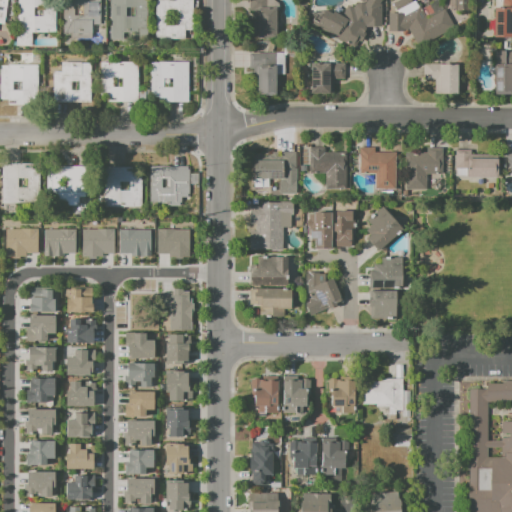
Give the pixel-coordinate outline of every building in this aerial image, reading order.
[(16,0),(55,0),(55,32),(31,31),(31,45),(14,45),(14,23),(16,23),(16,0)] [(64,0),(101,0),(101,26),(93,26),(93,36),(64,36),(64,0)] [(111,0),(148,0),(148,42),(136,42),(136,33),(124,33),(124,40),(108,40),(109,4),(111,4),(111,0)] [(156,0),(194,0),(194,30),(186,30),(186,41),(156,41),(156,0)] [(249,0),(267,0),(267,8),(277,8),(277,39),(258,39),(258,31),(254,31),(254,11),(250,11),(249,0)] [(368,0),(381,0),(383,1),(375,15),(364,8),(368,0)] [(393,5),(401,0),(410,0),(413,5),(398,14),(393,5)] [(504,0),(511,0),(511,38),(495,38),(496,8),(504,8),(504,0)] [(397,18),(420,6),(428,20),(444,11),(454,28),(419,47),(409,29),(405,32),(397,18)] [(334,12),(348,20),(356,7),(378,20),(370,33),(366,30),(355,48),(324,30),(334,12)] [(496,52),(511,52),(511,95),(496,95),(496,52)] [(250,53),(277,54),(276,97),(258,97),(258,92),(254,92),(254,69),(249,69),(250,53)] [(62,63),(92,63),(91,104),(54,103),(54,73),(62,73),(62,63)] [(101,63),(138,63),(138,103),(118,103),(118,98),(101,98),(101,63)] [(151,63),(189,63),(189,104),(166,104),(166,97),(152,97),(151,63)] [(312,64),(345,64),(345,80),(334,80),(334,95),(312,95),(312,64)] [(426,64),(459,65),(459,95),(435,95),(435,80),(425,80),(426,64)] [(1,66),(39,67),(38,106),(15,106),(15,100),(1,100),(1,66)] [(358,147),(374,147),(374,152),(394,152),(394,188),(374,188),(374,173),(358,173),(358,147)] [(310,149),(325,149),(325,153),(346,153),(346,190),(325,190),(325,175),(310,175),(310,149)] [(406,154),(428,154),(428,149),(444,149),(443,175),(427,175),(427,191),(406,191),(406,154)] [(456,151),(470,151),(470,159),(500,160),(500,178),(468,178),(468,170),(456,170),(456,151)] [(253,160),(278,160),(278,152),(296,152),(296,171),(284,171),(284,178),(268,178),(268,181),(273,181),(273,186),(253,186),(253,160)] [(2,164),(32,164),(32,169),(39,169),(39,200),(32,200),(32,203),(2,203),(2,164)] [(58,168),(87,168),(87,196),(79,196),(79,203),(58,203),(58,195),(51,195),(51,174),(58,174),(58,168)] [(151,168),(189,168),(189,173),(197,173),(197,184),(189,184),(189,196),(183,196),(183,206),(151,207),(151,168)] [(105,169),(127,169),(127,174),(141,173),(141,208),(105,208),(105,169)] [(249,205),(261,205),(261,201),(293,201),(293,215),(282,216),(282,249),(248,249),(248,232),(256,232),(256,224),(249,224),(249,205)] [(334,211),(353,211),(353,237),(349,237),(349,247),(334,247),(334,211)] [(370,225),(366,220),(374,213),(379,218),(385,212),(401,230),(378,251),(366,238),(369,235),(364,230),(370,225)] [(307,213),(330,213),(330,248),(313,248),(313,241),(307,241),(307,213)] [(5,229),(20,229),(20,228),(37,228),(37,253),(25,253),(25,256),(5,256),(5,229)] [(44,229),(75,229),(75,253),(64,253),(64,256),(57,256),(57,255),(52,255),(52,256),(43,256),(43,248),(44,248),(44,229)] [(81,229),(96,229),(113,229),(113,253),(101,253),(101,257),(81,257),(81,229)] [(118,229),(149,229),(149,257),(134,257),(134,253),(118,253),(118,229)] [(156,229),(188,229),(188,257),(168,258),(168,252),(156,253),(156,229)] [(256,257),(286,256),(286,284),(249,284),(249,269),(256,269),(256,257)] [(369,272),(373,272),(373,265),(381,265),(381,258),(389,258),(389,265),(403,265),(403,288),(369,288),(369,272)] [(307,290),(330,279),(342,303),(328,309),(327,307),(317,312),(307,290)] [(68,289),(80,289),(80,296),(91,296),(91,313),(65,313),(65,300),(68,300),(68,289)] [(168,295),(173,295),(173,289),(182,289),(182,292),(189,292),(190,330),(168,330),(168,295)] [(248,289),(288,289),(288,309),(259,309),(259,305),(253,305),(253,301),(248,301),(248,289)] [(41,293),(41,290),(51,290),(51,299),(54,299),(54,312),(29,312),(29,304),(30,304),(30,293),(41,293)] [(126,324),(140,325),(142,292),(127,291),(126,324)] [(370,291),(399,291),(399,320),(371,320),(371,307),(367,307),(367,299),(370,299),(370,291)] [(29,315),(54,316),(54,334),(46,334),(46,341),(25,341),(26,327),(28,327),(29,315)] [(67,319),(78,319),(78,323),(84,323),(84,319),(95,318),(96,329),(91,329),(91,343),(65,343),(65,329),(67,329),(67,319)] [(131,333),(145,333),(145,340),(155,340),(155,358),(127,359),(127,345),(132,345),(131,333)] [(168,334),(183,334),(183,343),(188,343),(188,364),(163,364),(163,344),(168,344),(168,334)] [(28,348),(36,348),(36,346),(54,347),(54,362),(51,362),(50,373),(41,373),(41,367),(36,367),(36,370),(27,369),(28,348)] [(72,350),(94,350),(94,363),(90,363),(90,375),(64,375),(64,358),(73,358),(72,350)] [(126,364),(153,363),(153,380),(150,380),(150,388),(139,388),(139,382),(127,383),(126,364)] [(163,374),(185,374),(185,382),(191,382),(191,402),(168,402),(168,393),(163,393),(163,374)] [(363,380),(379,381),(379,377),(403,378),(402,411),(394,411),(394,415),(379,414),(380,406),(362,405),(363,380)] [(31,378),(54,378),(54,395),(46,395),(46,402),(33,402),(33,392),(29,392),(29,381),(31,381),(31,378)] [(259,380),(278,381),(277,414),(257,414),(257,407),(253,407),(253,389),(259,389),(259,380)] [(282,380),(300,380),(300,390),(305,390),(305,408),(296,408),(296,414),(282,414),(282,380)] [(329,389),(336,389),(336,380),(354,380),(354,413),(334,414),(334,406),(330,406),(329,389)] [(67,381),(78,381),(78,387),(83,387),(83,382),(95,382),(95,394),(91,394),(91,406),(65,407),(64,392),(68,392),(67,381)] [(511,511),(467,511),(467,389),(484,389),(484,382),(511,382),(511,511)] [(129,393),(152,393),(152,417),(133,417),(133,413),(124,413),(124,404),(129,404),(129,393)] [(27,409),(54,409),(54,424),(51,424),(50,434),(40,434),(40,428),(35,428),(35,434),(25,433),(25,428),(24,428),(24,421),(26,421),(27,409)] [(164,409),(187,409),(187,437),(167,437),(167,429),(164,429),(164,409)] [(72,413),(92,413),(92,425),(89,425),(89,437),(65,438),(65,421),(72,421),(72,413)] [(125,421),(155,421),(154,444),(149,444),(149,447),(138,447),(139,441),(125,440),(125,421)] [(394,427),(410,426),(411,445),(387,445),(386,433),(394,432),(394,427)] [(253,432),(265,432),(265,445),(270,445),(270,474),(266,474),(266,485),(251,485),(251,472),(248,472),(248,443),(253,443),(253,432)] [(31,441),(54,441),(54,458),(46,458),(46,465),(26,465),(26,458),(28,458),(28,443),(31,444),(31,441)] [(291,452),(300,452),(300,442),(315,442),(315,474),(302,474),(302,468),(291,468),(291,452)] [(320,443),(339,442),(339,451),(345,451),(345,469),(333,469),(333,475),(321,475),(320,443)] [(164,446),(172,446),(172,443),(181,443),(181,447),(187,447),(186,457),(191,457),(191,476),(168,475),(168,466),(164,466),(164,446)] [(68,444),(78,444),(78,450),(83,450),(83,445),(94,445),(94,457),(91,457),(91,470),(64,470),(64,454),(68,454),(68,444)] [(128,451),(156,451),(156,474),(132,474),(132,465),(128,465),(128,451)] [(26,472),(54,472),(54,485),(51,487),(51,497),(40,497),(40,492),(34,492),(34,496),(25,496),(25,490),(24,490),(24,483),(26,483),(26,472)] [(72,476),(92,476),(92,488),(89,488),(89,501),(64,501),(64,483),(72,483),(72,476)] [(125,479),(155,479),(155,503),(138,503),(138,499),(132,499),(132,496),(125,496),(125,479)] [(164,483),(186,484),(186,493),(189,493),(189,511),(167,510),(167,502),(164,502),(164,483)] [(284,498),(285,497),(287,496),(288,495),(288,493),(287,492),(287,490),(285,489),(283,489),(282,489),(280,490),(280,492),(279,493),(280,495),(281,496),(282,497),(284,498)] [(370,493),(397,491),(398,511),(369,511),(369,509),(373,509),(372,502),(370,502),(370,493)] [(300,511),(300,495),(330,495),(330,511),(300,511)] [(250,511),(251,503),(264,503),(264,500),(279,501),(278,511),(250,511)] [(30,503),(54,503),(54,511),(28,511),(28,505),(30,505),(30,503)]
